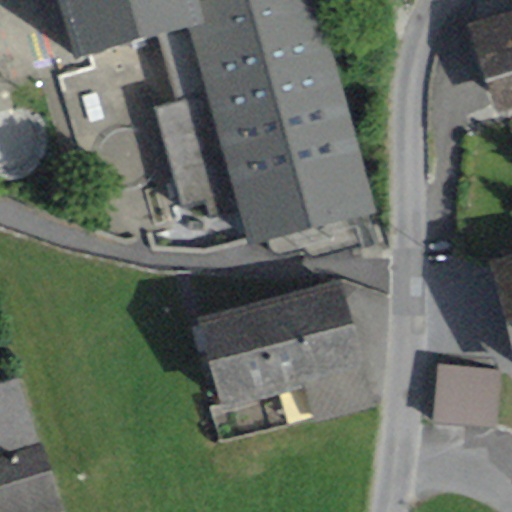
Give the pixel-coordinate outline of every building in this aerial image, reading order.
[(309,0),(312,9),(343,0),(62,0),(79,60),(159,37),(199,26),(195,10),(191,0),(309,0)] [(176,187),(183,210),(206,204),(211,221),(245,211),(254,243),(267,239),(271,252),(279,257),(304,251),(316,259),(377,242),(312,9),(309,0),(230,0),(195,10),(199,26),(159,37),(179,107),(200,181),(176,187)] [(191,0),(195,10),(230,0),(191,0)] [(511,15),(479,26),(502,103),(511,100),(511,15)] [(176,187),(200,181),(179,107),(156,114),(176,187)] [(307,384),(317,421),(369,406),(337,290),(205,326),(227,406),(307,384)] [(440,366),(434,423),(495,429),(500,372),(440,366)] [(58,511),(55,501),(57,500),(21,384),(0,390),(0,511),(21,511),(25,511),(24,511),(58,511)]
